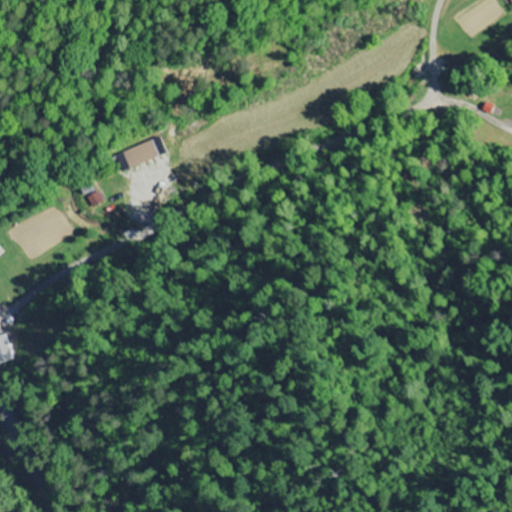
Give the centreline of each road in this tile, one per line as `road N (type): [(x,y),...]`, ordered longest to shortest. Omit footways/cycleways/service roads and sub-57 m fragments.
road 1 (residential): [(0,315),(72,264),(224,184),(422,104),(433,90),(433,49)]
road 2 (secondary): [(57,511),(0,397)]
